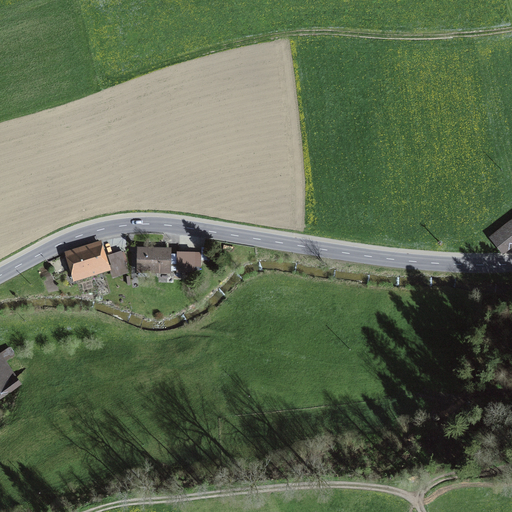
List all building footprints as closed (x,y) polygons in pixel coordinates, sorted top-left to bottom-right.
[(511,245),(511,221),(491,238),(503,253),(511,245)] [(70,255),(76,275),(108,265),(101,245),(70,255)] [(168,271),(177,271),(177,256),(169,256),(169,250),(139,250),(139,270),(168,271)] [(122,252),(108,257),(113,271),(126,267),(122,252)] [(0,397),(20,383),(16,378),(5,360),(13,355),(8,348),(0,353),(0,354),(3,358),(0,359),(0,397)]
